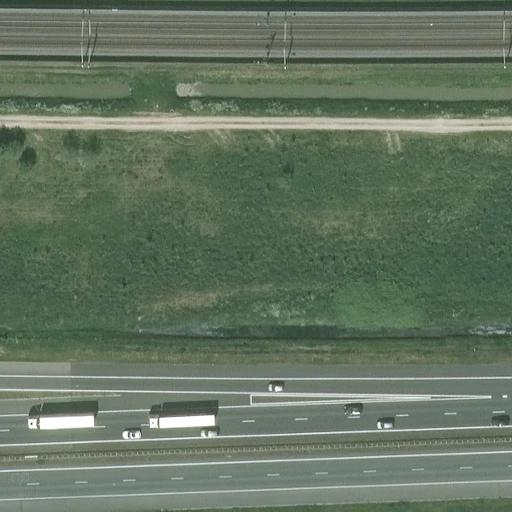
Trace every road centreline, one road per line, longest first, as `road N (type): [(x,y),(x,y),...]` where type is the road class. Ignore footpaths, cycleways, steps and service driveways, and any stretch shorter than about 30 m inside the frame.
road 1 (motorway): [(511,409),(247,385),(0,383)]
road 2 (motorway): [(511,411),(0,431)]
road 3 (motorway): [(0,485),(511,466)]
road 4 (track): [(511,124),(0,121)]
